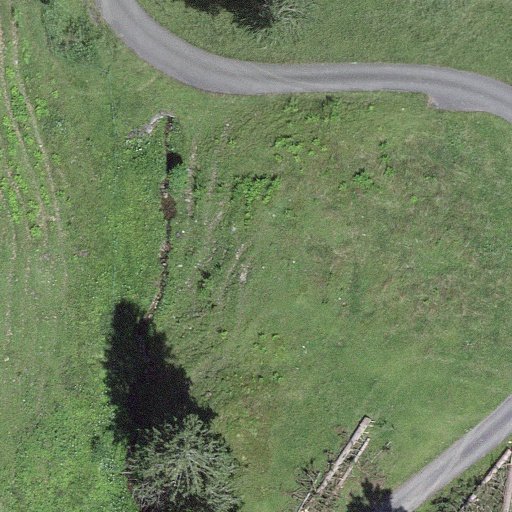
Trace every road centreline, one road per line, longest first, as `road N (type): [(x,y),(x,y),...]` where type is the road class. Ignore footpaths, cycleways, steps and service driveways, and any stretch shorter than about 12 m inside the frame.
road 1 (track): [(511,104),(397,71),(184,64),(148,45),(115,0)]
road 2 (track): [(386,511),(511,403)]
